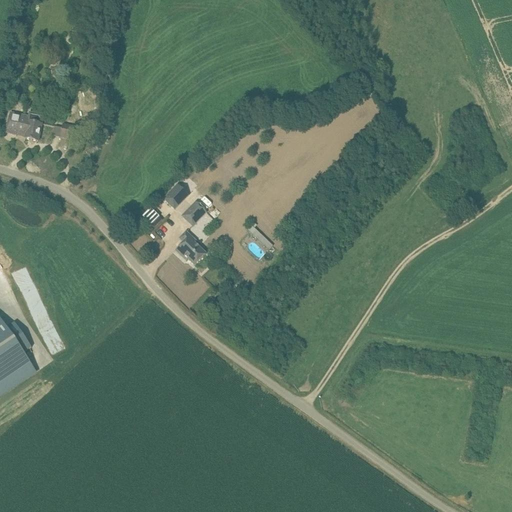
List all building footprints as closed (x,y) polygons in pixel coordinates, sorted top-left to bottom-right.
[(25,137),(24,139),(38,142),(40,132),(42,125),(43,117),(29,114),(29,118),(10,114),(6,133),(25,137)] [(63,123),(60,138),(75,141),(78,127),(63,123)] [(177,186),(163,200),(174,210),(188,196),(177,186)] [(195,203),(181,217),(193,229),(206,214),(195,203)] [(251,226),(247,231),(254,238),(259,233),(251,226)] [(175,252),(184,260),(186,258),(194,267),(206,255),(189,239),(190,237),(186,233),(179,239),(183,243),(175,252)] [(228,284),(224,288),(229,293),(233,289),(228,284)] [(232,295),(226,301),(229,303),(235,297),(232,295)] [(0,320),(0,396),(36,373),(23,354),(31,349),(14,323),(6,329),(0,320)]
